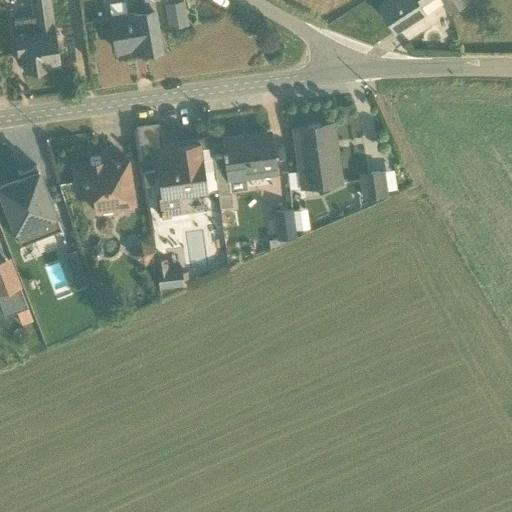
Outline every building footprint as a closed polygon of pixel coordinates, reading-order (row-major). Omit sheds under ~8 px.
[(169,26),(190,24),(186,0),(182,0),(166,2),(169,26)] [(386,0),(378,6),(393,29),(422,10),(425,15),(444,3),(450,14),(471,0),(386,0)] [(129,63),(160,62),(158,8),(129,9),(129,23),(112,24),(113,48),(128,47),(129,63)] [(26,72),(57,70),(54,10),(25,12),(25,29),(10,30),(11,56),(25,55),(26,72)] [(340,184),(331,123),(293,129),(298,172),(286,174),(289,189),(340,184)] [(212,159),(215,181),(227,181),(229,192),(245,189),(244,180),(274,175),(268,132),(222,138),(224,157),(212,159)] [(213,171),(210,147),(198,149),(198,145),(168,149),(171,163),(156,165),(161,198),(158,198),(161,220),(169,219),(169,215),(180,213),(178,197),(206,193),(206,192),(216,191),(213,171)] [(88,162),(71,164),(76,199),(91,197),(93,213),(101,213),(102,215),(117,214),(117,211),(132,209),(131,206),(132,206),(126,160),(100,164),(99,157),(88,158),(88,162)] [(0,188),(0,196),(18,244),(59,228),(35,167),(17,174),(20,181),(0,188)] [(358,174),(361,199),(387,196),(386,190),(395,189),(392,170),(383,171),(383,170),(358,174)] [(291,209),(271,212),(276,239),(271,240),(271,243),(264,244),(266,252),(294,239),(294,238),(296,237),(291,209)] [(292,211),(295,229),(308,227),(305,209),(292,211)] [(182,274),(159,278),(161,287),(183,283),(182,274)]
